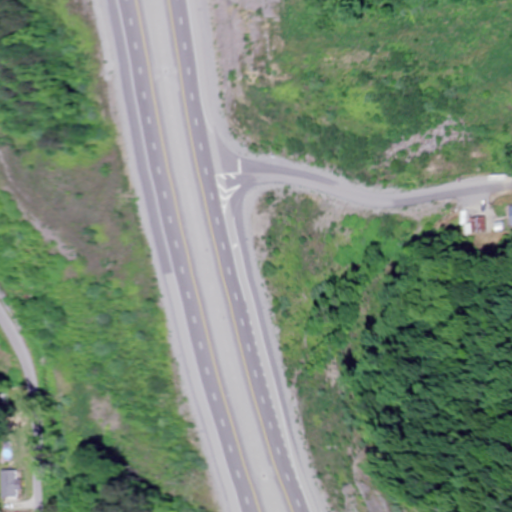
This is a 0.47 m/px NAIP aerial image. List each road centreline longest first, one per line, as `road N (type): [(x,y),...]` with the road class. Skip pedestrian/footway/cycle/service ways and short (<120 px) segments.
road 1 (trunk): [(103,0),(242,511)]
road 2 (trunk): [(283,511),(147,0)]
road 3 (trunk): [(247,381),(216,211),(238,178),(274,171)]
road 4 (residential): [(274,171),(372,195),(511,176)]
road 5 (residential): [(43,511),(35,413),(0,308)]
road 6 (trunk): [(274,171),(223,163),(200,150),(171,88)]
